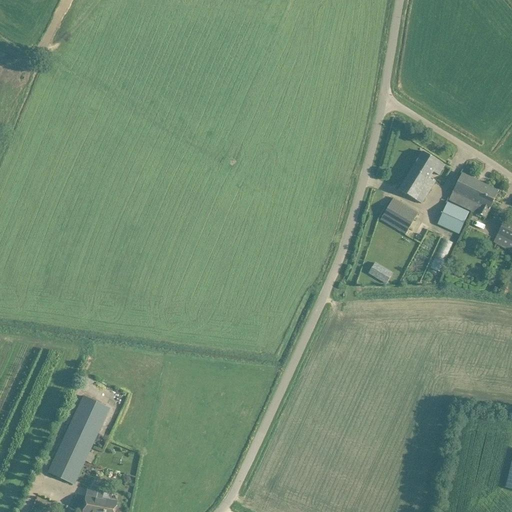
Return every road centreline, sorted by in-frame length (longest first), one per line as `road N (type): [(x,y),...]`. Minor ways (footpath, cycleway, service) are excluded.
road 1 (unclassified): [(220,511),(331,298),(384,103)]
road 2 (unclassified): [(511,175),(420,116),(384,103)]
